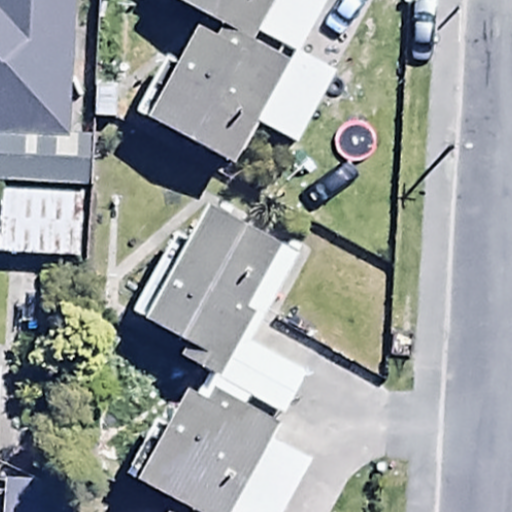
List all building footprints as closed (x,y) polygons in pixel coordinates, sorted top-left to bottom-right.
[(162,77),(136,130),(234,190),(262,143),(290,160),(337,83),(301,61),(336,4),(329,0),(160,0),(153,15),(199,38),(176,84),(162,77)] [(0,195),(84,198),(86,151),(77,151),(81,29),(2,26),(3,8),(0,8),(0,195)] [(0,206),(0,267),(76,267),(76,207),(0,206)] [(292,511),(315,471),(269,445),(274,436),(244,419),(248,412),(279,430),(303,388),(250,358),(301,268),(210,216),(190,251),(177,244),(128,331),(183,362),(175,376),(200,390),(171,442),(153,432),(117,494),(148,511),(292,511)] [(0,488),(0,501),(0,511),(68,511),(69,489),(0,488)]
